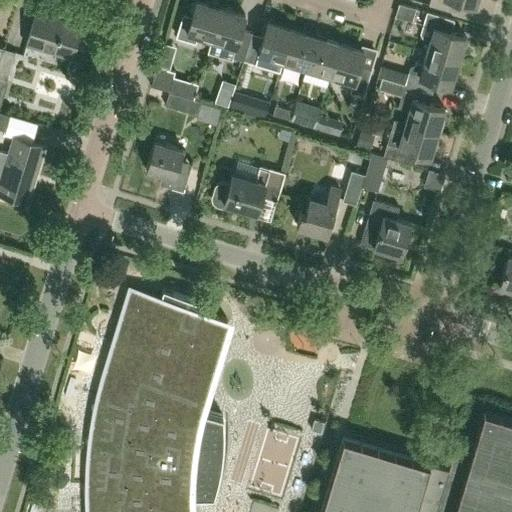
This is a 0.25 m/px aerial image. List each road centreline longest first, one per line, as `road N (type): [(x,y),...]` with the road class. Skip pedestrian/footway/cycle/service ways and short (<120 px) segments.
road 1 (residential): [(436,318),(78,212)]
road 2 (residential): [(436,318),(511,56)]
road 3 (residential): [(0,467),(78,212)]
road 4 (residential): [(78,212),(142,0)]
